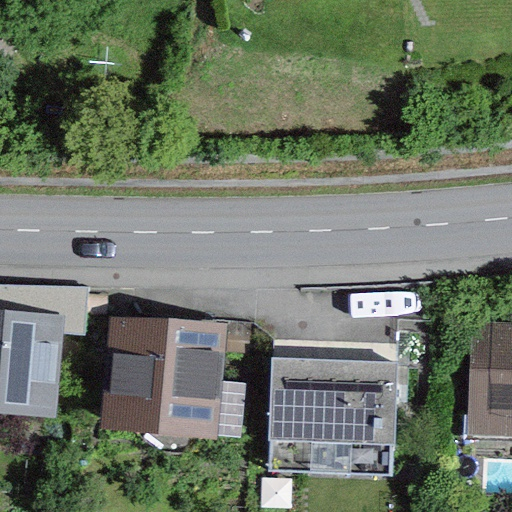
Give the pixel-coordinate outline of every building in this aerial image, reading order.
[(15,322),(0,321),(0,403),(63,407),(68,299),(17,297),(15,322)] [(233,341),(127,336),(123,423),(229,428),(233,341)] [(511,336),(495,336),(490,436),(511,436),(511,336)] [(420,373),(297,368),(294,455),(417,460),(420,373)] [(511,454),(490,453),(487,484),(511,486),(511,454)]
